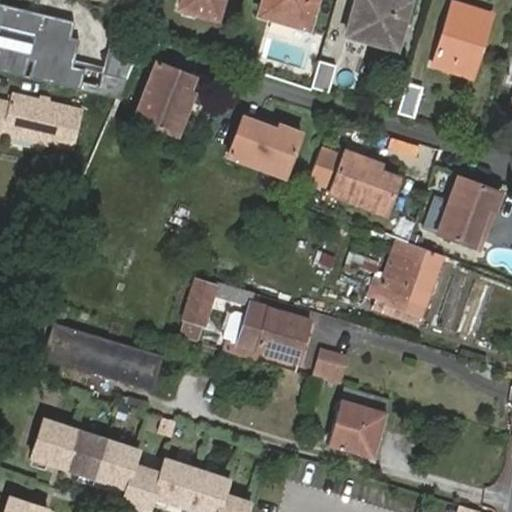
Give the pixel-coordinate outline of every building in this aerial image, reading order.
[(183,0),(182,6),(218,18),(223,0),(183,0)] [(266,0),(262,15),(311,30),(320,0),(266,0)] [(396,0),(394,7),(372,0),(359,0),(348,38),(398,53),(405,28),(411,30),(417,6),(396,0)] [(0,71),(114,99),(122,79),(98,74),(95,86),(77,82),(80,70),(68,67),(75,40),(66,38),(70,22),(0,4),(0,71)] [(453,68),(475,74),(492,18),(451,6),(431,68),(451,74),(453,68)] [(231,48),(227,61),(248,68),(251,54),(231,48)] [(178,111),(185,90),(191,76),(152,62),(131,118),(176,135),(184,114),(178,111)] [(320,63),(312,87),(328,92),(336,68),(320,63)] [(336,68),(328,92),(339,96),(347,71),(336,68)] [(473,81),(475,74),(453,68),(451,74),(473,81)] [(407,89),(399,117),(412,120),(420,93),(407,89)] [(192,92),(185,90),(178,111),(184,114),(192,92)] [(5,132),(74,148),(82,109),(12,92),(10,103),(0,100),(0,135),(4,136),(5,132)] [(278,125),(257,117),(254,123),(275,130),(276,130),(278,125)] [(254,123),(241,118),(227,156),(283,176),(298,133),(278,125),(276,130),(275,130),(254,123)] [(399,179),(378,171),(360,165),(363,156),(347,151),(331,195),(385,215),(399,179)] [(360,165),(378,171),(382,163),(363,156),(360,165)] [(472,248),(480,226),(481,226),(487,207),(494,210),(500,194),(458,179),(436,235),(471,248),(472,248)] [(486,229),(480,226),(472,248),(478,251),(486,229)] [(408,245),(398,241),(384,280),(379,295),(389,299),(388,304),(423,317),(445,258),(408,245)] [(318,251),(314,266),(330,270),(334,255),(318,251)] [(379,295),(384,280),(375,276),(369,292),(379,295)] [(263,296),(217,282),(217,286),(199,281),(187,319),(205,325),(215,295),(221,300),(260,311),(249,346),(299,360),(311,320),(260,305),(263,296)] [(389,299),(379,295),(374,310),(420,326),(423,317),(388,304),(389,299)] [(200,340),(205,325),(187,319),(183,334),(200,340)] [(159,390),(168,357),(62,327),(53,360),(159,390)] [(342,384),(350,356),(320,347),(312,376),(330,381),(333,382),(342,384)] [(342,400),(328,445),(375,459),(388,414),(342,400)] [(82,426),(50,415),(37,453),(70,464),(82,426)] [(113,436),(82,426),(70,464),(101,474),(113,436)] [(144,446),(113,436),(101,474),(132,484),(140,460),(144,446)] [(165,469),(158,492),(189,502),(201,465),(170,454),(165,469)] [(165,469),(140,460),(132,484),(127,498),(153,506),(158,492),(165,469)] [(232,474),(201,465),(189,502),(217,511),(219,511),(228,488),(232,474)] [(249,511),(254,498),(228,488),(219,511),(249,511)] [(51,511),(54,505),(16,492),(9,511),(51,511)]
